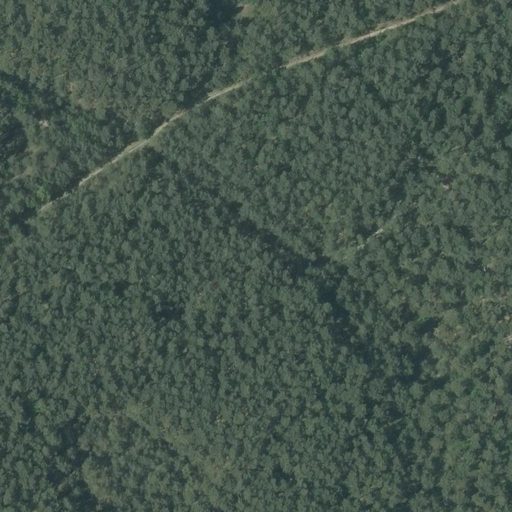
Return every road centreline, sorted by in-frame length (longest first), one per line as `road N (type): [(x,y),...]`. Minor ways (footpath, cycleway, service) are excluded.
road 1 (unknown): [(0,121),(121,162),(276,274),(309,269),(390,213),(418,160),(459,204),(511,357)]
road 2 (track): [(461,0),(211,97),(0,237)]
